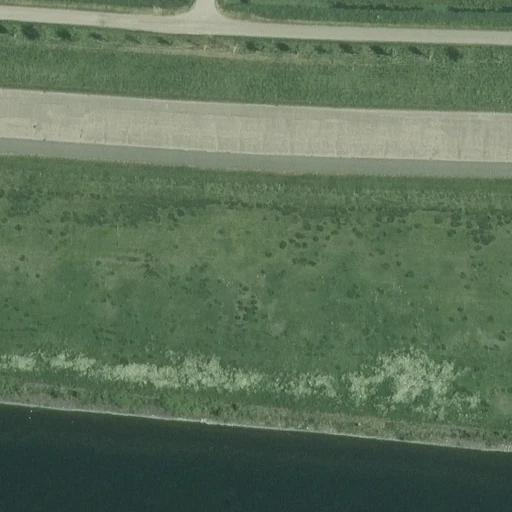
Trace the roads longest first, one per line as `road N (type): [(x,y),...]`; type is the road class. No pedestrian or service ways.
road 1 (unclassified): [(0,148),(511,171)]
road 2 (unclassified): [(511,38),(205,25)]
road 3 (unclassified): [(205,25),(0,11)]
